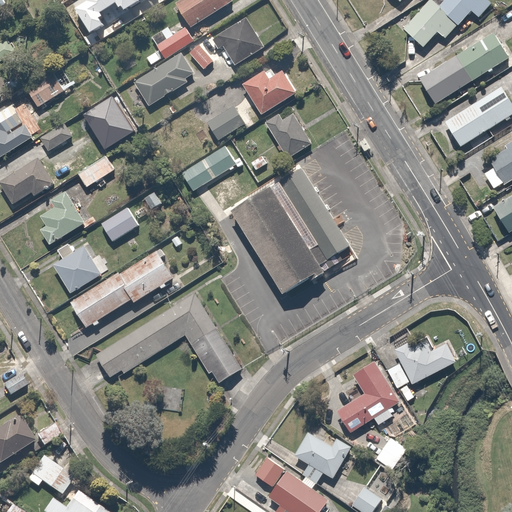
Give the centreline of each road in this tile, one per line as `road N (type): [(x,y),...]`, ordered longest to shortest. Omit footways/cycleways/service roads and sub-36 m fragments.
road 1 (residential): [(465,260),(270,384),(187,510)]
road 2 (secondary): [(303,0),(465,260)]
road 3 (residential): [(187,510),(112,453),(0,282)]
